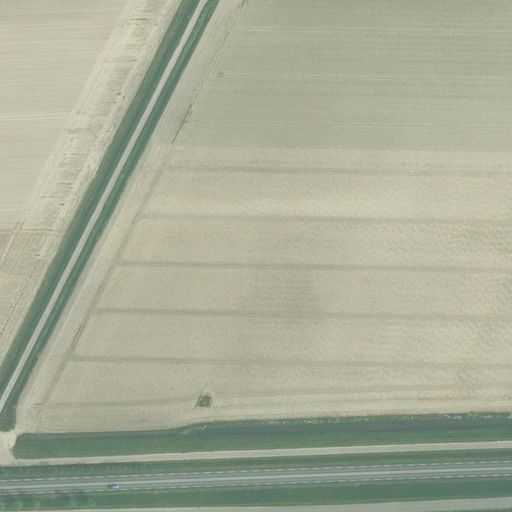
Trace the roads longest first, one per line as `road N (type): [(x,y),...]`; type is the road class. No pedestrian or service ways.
road 1 (primary): [(511,468),(0,487)]
road 2 (unclassified): [(511,444),(0,462)]
road 3 (unclassified): [(0,406),(203,0)]
road 4 (unclassified): [(238,511),(511,502)]
